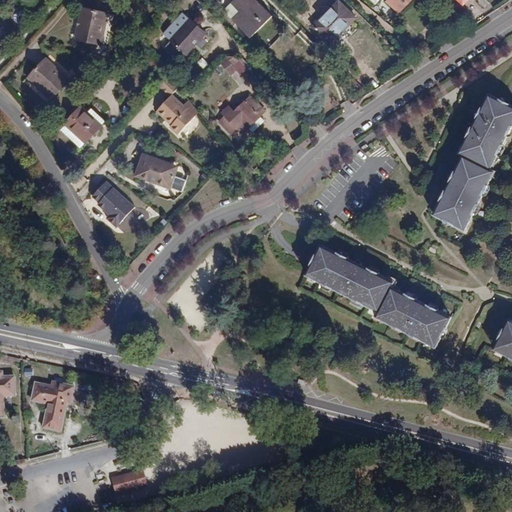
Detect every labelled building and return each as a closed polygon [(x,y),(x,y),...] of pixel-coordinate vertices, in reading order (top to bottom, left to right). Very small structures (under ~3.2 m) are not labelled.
[(234,0),(224,10),(251,38),(273,16),(257,0),(234,0)] [(411,0),(397,0),(392,6),(385,0),(379,0),(396,15),(411,0)] [(339,1),(314,27),(331,43),(356,18),(339,1)] [(76,38),(101,44),(109,14),(83,8),(76,38)] [(156,26),(165,37),(174,29),(165,19),(156,26)] [(171,41),(186,54),(205,33),(190,19),(171,41)] [(227,81),(229,78),(239,84),(250,65),(226,52),(214,74),(227,81)] [(46,59),(28,78),(51,100),(70,80),(46,59)] [(169,77),(168,77),(159,87),(169,98),(172,95),(178,89),(169,77)] [(481,106),(477,111),(480,112),(483,114),(480,120),(477,118),(459,152),(464,155),(447,188),(450,190),(447,196),(444,194),(441,193),(439,198),(441,200),(434,213),(444,218),(446,215),(455,220),(453,223),(465,229),(492,178),(488,176),(492,169),(491,169),(488,167),(492,160),(495,162),(511,128),(511,104),(490,93),(483,106),(481,106)] [(183,107),(172,95),(169,98),(165,102),(167,104),(164,107),(162,106),(156,112),(163,120),(166,118),(172,124),(170,126),(168,128),(176,136),(194,118),(183,107)] [(265,120),(261,116),(266,111),(251,95),(235,111),(232,109),(225,116),(238,128),(244,123),(253,132),(265,120)] [(198,114),(188,101),(183,107),(194,118),(198,114)] [(88,112),(81,106),(66,123),(72,130),(73,128),(87,141),(101,126),(87,113),(88,112)] [(163,120),(170,126),(172,124),(166,118),(163,120)] [(176,169),(170,167),(171,164),(143,154),(135,176),(148,181),(148,180),(171,188),(175,176),(174,175),(176,169)] [(134,207),(105,181),(92,196),(99,202),(97,204),(104,210),(105,209),(110,214),(109,215),(106,218),(116,227),(123,219),(124,221),(128,221),(132,217),(131,213),(130,212),(134,207)] [(366,210),(372,212),(376,204),(370,201),(366,210)] [(437,312),(430,309),(432,306),(392,286),(394,281),(362,265),(361,267),(355,264),(355,262),(322,245),(307,276),(379,312),(377,317),(435,346),(451,316),(438,310),(437,312)] [(511,316),(495,346),(511,354),(511,316)] [(0,414),(4,414),(3,397),(15,395),(14,376),(2,376),(2,372),(0,372),(0,414)] [(61,384),(60,388),(52,386),(36,383),(31,401),(48,405),(43,427),(61,432),(67,403),(70,404),(74,386),(61,384)] [(147,486),(143,469),(137,470),(142,487),(147,486)] [(142,487),(137,470),(110,477),(115,494),(142,487)] [(100,482),(104,501),(108,500),(106,492),(110,491),(108,481),(100,482)]
